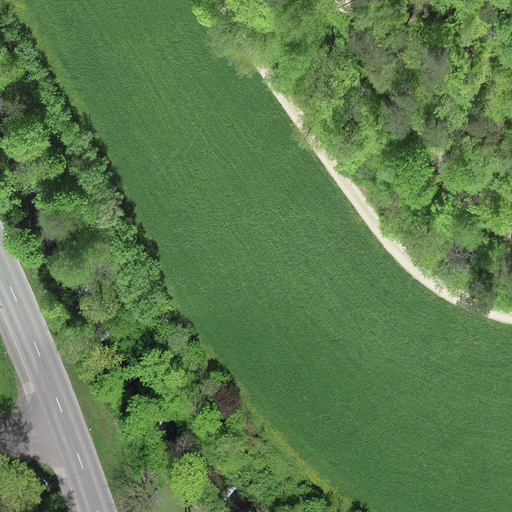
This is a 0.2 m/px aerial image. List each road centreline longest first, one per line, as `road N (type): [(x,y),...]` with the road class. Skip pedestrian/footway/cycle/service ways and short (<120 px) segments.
road 1 (track): [(511,312),(427,277),(223,0)]
road 2 (track): [(344,0),(461,191),(486,219),(511,232)]
road 3 (secondary): [(0,258),(97,511)]
